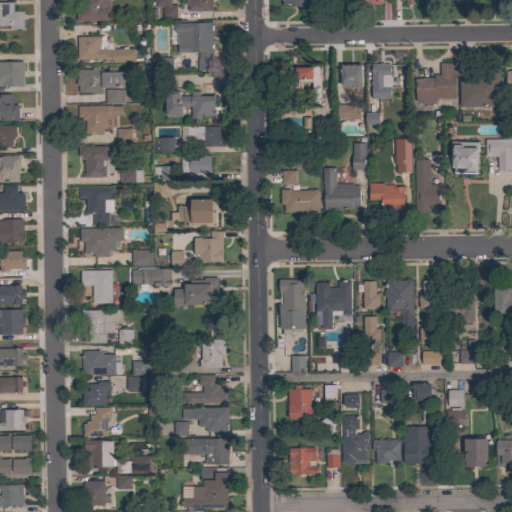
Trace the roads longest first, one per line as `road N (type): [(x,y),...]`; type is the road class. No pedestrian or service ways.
road 1 (tertiary): [(264,511),(254,0)]
road 2 (residential): [(61,511),(53,0)]
road 3 (residential): [(511,32),(256,34)]
road 4 (residential): [(511,245),(259,250)]
road 5 (residential): [(511,498),(264,503)]
